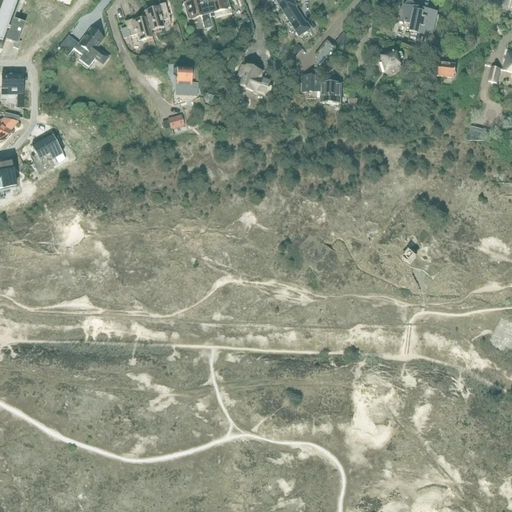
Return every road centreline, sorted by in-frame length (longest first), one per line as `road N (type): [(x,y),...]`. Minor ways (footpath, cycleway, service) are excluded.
road 1 (unknown): [(511,287),(451,305),(300,300),(259,282),(229,282),(176,318),(18,307),(0,299)]
road 2 (residential): [(0,62),(32,70),(31,127),(0,154)]
